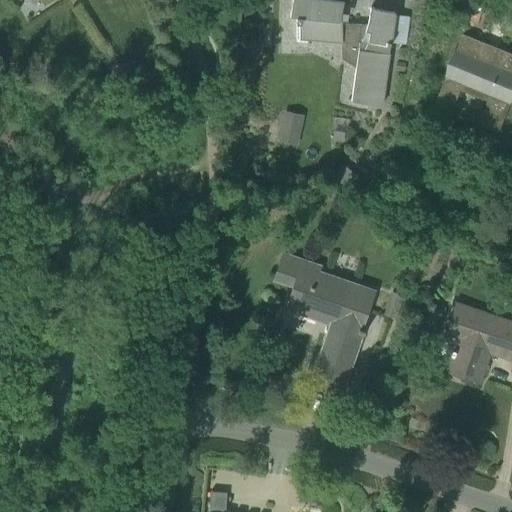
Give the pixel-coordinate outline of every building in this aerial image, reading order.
[(389,54),(390,45),(395,13),(370,7),(368,19),(367,24),(342,23),(341,20),(340,20),(343,0),(292,0),(289,17),(296,18),(296,24),(296,42),(307,43),(307,39),(341,42),(359,44),(351,101),(382,105),(390,54),(389,54)] [(497,131),(511,93),(511,54),(504,52),(503,56),(487,49),(488,45),(462,35),(438,94),(454,100),(461,83),(490,94),(478,123),(497,131)] [(304,116),(283,112),(276,142),(297,146),(304,116)] [(360,329),(366,310),(373,290),(317,272),(319,267),(284,254),(275,279),(276,279),(278,275),(295,281),(288,298),(290,299),(287,308),(288,308),(290,303),(323,315),(322,319),(334,324),(316,378),(343,387),(361,333),(364,334),(365,330),(360,329)] [(511,359),(511,323),(455,303),(444,336),(456,340),(445,370),(478,382),(490,348),(497,350),(496,354),(511,359)] [(231,483),(231,497),(265,499),(266,484),(231,483)]
